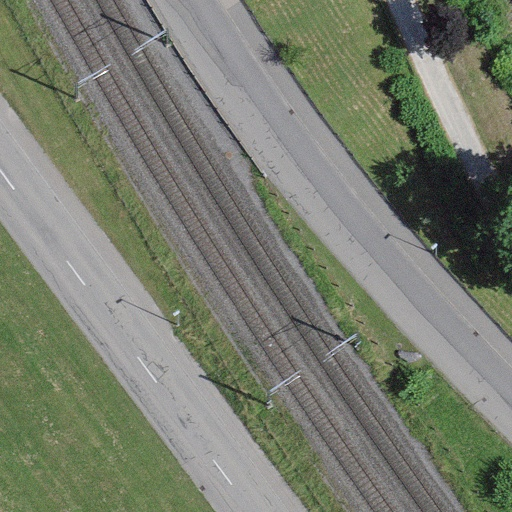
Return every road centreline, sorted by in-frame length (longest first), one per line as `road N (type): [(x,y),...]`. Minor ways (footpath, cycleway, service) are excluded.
road 1 (residential): [(511,400),(350,226),(186,0)]
road 2 (unclassified): [(0,169),(254,511)]
road 3 (track): [(405,0),(511,212)]
